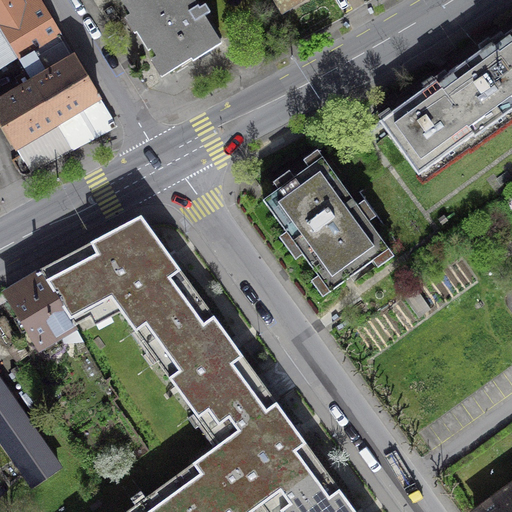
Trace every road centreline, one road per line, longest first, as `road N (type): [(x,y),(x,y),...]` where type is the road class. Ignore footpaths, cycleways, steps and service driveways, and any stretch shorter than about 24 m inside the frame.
road 1 (residential): [(166,158),(427,511)]
road 2 (primary): [(452,0),(166,158)]
road 3 (primary): [(166,158),(0,248)]
road 4 (residential): [(166,158),(63,0)]
